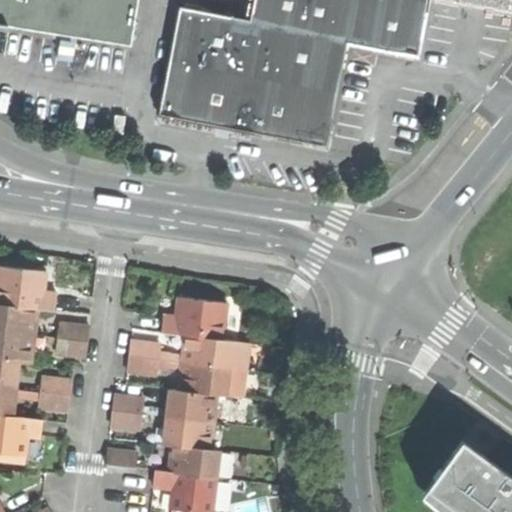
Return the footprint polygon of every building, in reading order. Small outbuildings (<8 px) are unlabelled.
[(0,0),(0,25),(130,46),(136,0),(0,0)] [(427,0),(254,0),(250,21),(180,7),(159,113),(235,128),(266,134),(295,139),(326,146),(347,39),(417,53),(427,2),(427,0)] [(47,269),(0,263),(0,301),(37,306),(55,308),(57,291),(44,290),(46,278),(47,269)] [(164,313),(162,329),(187,332),(223,336),(227,299),(180,294),(178,304),(177,314),(164,313)] [(35,320),(37,306),(0,301),(0,328),(34,332),(35,320)] [(91,325),(60,322),(59,336),(90,340),(91,325)] [(32,347),(34,332),(0,328),(0,356),(19,359),(31,360),(32,347)] [(247,339),(223,336),(187,332),(186,346),(184,360),(244,367),(247,339)] [(88,355),(90,340),(59,336),(57,351),(88,355)] [(132,339),(130,354),(159,357),(161,342),(132,339)] [(130,354),(128,368),(158,372),(159,357),(130,354)] [(18,374),(19,359),(0,356),(0,385),(16,387),(18,374)] [(247,367),(244,367),(184,360),(182,375),(181,388),(217,392),(244,395),(247,367)] [(74,379),(43,375),(41,390),(72,394),(74,379)] [(14,402),(16,387),(0,385),(0,412),(13,414),(14,402)] [(214,419),(217,392),(181,388),(171,387),(169,400),(168,414),(214,419)] [(70,409),(72,394),(41,390),(39,405),(70,409)] [(114,393),(113,408),(143,411),(145,396),(114,393)] [(111,422),(142,425),(143,411),(113,408),(111,422)] [(41,434),(43,418),(13,414),(0,412),(0,449),(26,452),(28,441),(29,432),(41,434)] [(211,447),(214,419),(168,414),(166,426),(165,441),(174,442),(211,447)] [(220,448),(211,447),(174,442),(173,457),(171,469),(217,474),(220,448)] [(511,511),(511,480),(461,444),(419,502),(433,511),(511,511)] [(107,462),(137,465),(139,450),(108,447),(107,462)] [(213,511),(217,474),(171,469),(156,467),(154,484),(174,486),(173,495),(171,506),(213,511)]
